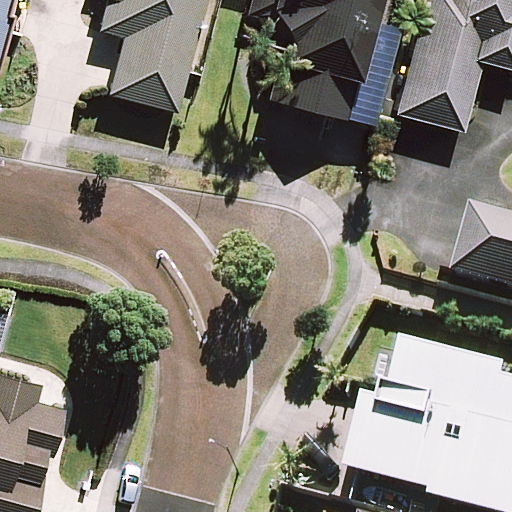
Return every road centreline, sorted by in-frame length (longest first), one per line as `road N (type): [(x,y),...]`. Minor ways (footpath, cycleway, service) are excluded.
road 1 (residential): [(101,218),(239,228),(284,238),(302,261),(306,292),(289,341),(177,499)]
road 2 (residential): [(177,499),(209,351),(159,250),(101,218)]
